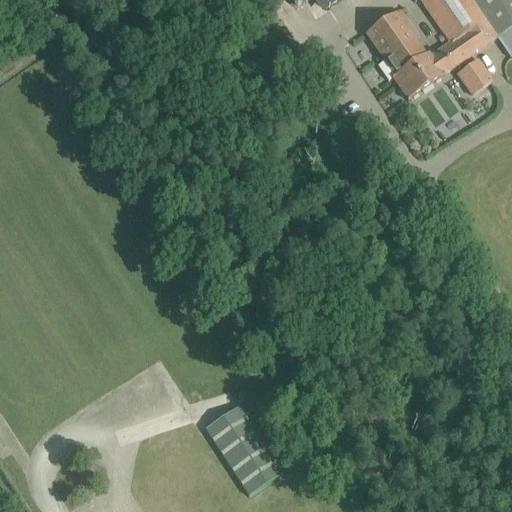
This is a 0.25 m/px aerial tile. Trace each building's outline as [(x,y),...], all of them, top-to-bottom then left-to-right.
[(318,0),(327,12),(345,0),(318,0)] [(378,68),(389,84),(393,81),(408,103),(498,40),(469,0),(419,0),(448,41),(434,51),(436,55),(431,59),(428,55),(425,57),(415,43),(418,41),(399,14),(366,37),(385,64),(378,68)] [(511,29),(498,40),(510,58),(511,56),(511,29)] [(465,97),(488,83),(475,60),(451,73),(465,97)] [(283,476),(240,409),(205,432),(249,499),(283,476)]
